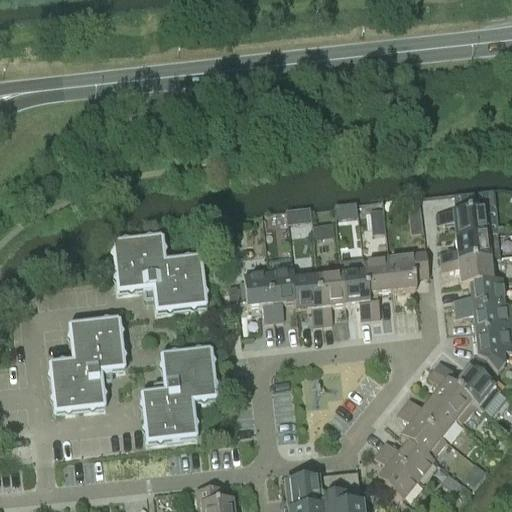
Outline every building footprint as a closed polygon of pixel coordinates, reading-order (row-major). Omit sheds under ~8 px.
[(417,202),(406,203),(406,204),(410,240),(422,238),(417,203),(417,202)] [(486,239),(496,238),(494,213),(435,219),(436,230),(453,228),(454,242),(486,239)] [(293,215),(285,216),(285,217),(286,229),(294,229),(293,216),(293,215)] [(381,215),(371,216),(372,226),(382,225),(381,215)] [(320,230),(312,231),(313,244),(322,243),(320,230)] [(439,258),(440,268),(489,263),(486,239),(454,242),(456,256),(439,258)] [(152,302),(154,318),(156,320),(164,319),(169,321),(172,318),(188,317),(192,319),(196,316),(204,315),(206,312),(205,304),(207,300),(204,296),(201,264),(198,262),(190,263),(186,261),(182,264),(165,266),(164,261),(166,256),(163,253),(162,245),(160,243),(152,243),(147,242),(144,244),(128,246),(124,244),(120,247),(112,248),(110,251),(111,259),(109,263),(112,267),(113,282),(111,287),(114,290),(115,298),(118,300),(126,300),(130,302),(134,299),(144,297),(145,303),(152,302)] [(409,263),(388,265),(387,265),(390,297),(415,294),(414,285),(428,283),(425,257),(409,259),(409,263)] [(387,265),(388,265),(387,259),(371,261),(371,267),(361,268),(362,277),(364,276),(366,300),(367,300),(368,308),(367,308),(369,325),(379,324),(376,299),(390,297),(387,265)] [(460,291),(468,290),(468,289),(492,286),(491,285),(489,263),(440,268),(441,277),(458,276),(460,291)] [(292,276),(267,279),(273,327),(282,326),(280,309),(294,308),(295,308),(292,285),(293,284),(292,276)] [(362,277),(340,279),(344,311),(358,309),(360,326),(369,325),(367,308),(368,308),(367,300),(366,300),(364,276),(362,277)] [(263,328),(273,327),(267,279),(242,281),(246,313),(261,312),(263,328)] [(344,311),(340,279),(316,282),(321,331),(331,329),(329,313),(344,311)] [(316,282),(293,284),(292,285),(295,308),(294,308),(295,317),(310,315),(312,332),(321,331),(316,282)] [(453,305),(454,315),(503,309),(500,284),(491,285),(492,286),(468,289),(468,290),(470,303),(453,305)] [(236,293),(229,294),(230,305),(237,304),(236,293)] [(503,309),(454,315),(455,324),(472,322),(473,336),(511,333),(509,308),(503,309)] [(124,367),(126,362),(123,359),(121,343),(123,339),(120,335),(119,327),(116,325),(109,326),(104,324),(101,327),(69,330),(67,333),(68,341),(66,345),(69,349),(70,366),(65,367),(61,365),(57,368),(49,369),(47,371),(48,379),(46,384),(49,387),(51,403),(49,407),(51,411),(52,419),(55,421),(63,420),(67,422),(71,419),(87,418),(91,419),(95,417),(103,416),(105,413),(104,405),(106,401),(103,397),(102,387),(107,386),(106,379),(122,377),(125,375),(124,367)] [(476,361),(467,372),(488,389),(488,388),(503,370),(502,359),(511,357),(511,338),(511,333),(473,336),(476,361)] [(157,397),(141,398),(139,401),(140,409),(138,413),(141,417),(142,433),(140,437),(143,441),(144,449),(147,451),(155,450),(159,452),(163,449),(194,446),(197,443),(196,435),(198,431),(195,427),(193,410),(198,409),(203,411),(206,408),(214,407),(216,405),(216,397),(218,392),(215,389),(213,373),(215,369),(212,365),(211,357),(208,355),(201,356),(196,354),(193,357),(177,358),(172,356),(169,359),(161,360),(159,363),(160,371),(158,375),(161,379),(162,389),(156,390),(157,397)] [(488,389),(467,372),(458,384),(438,368),(432,375),(446,386),(447,385),(453,390),(452,391),(475,410),(475,411),(481,416),(498,395),(488,388),(488,389)] [(440,393),(430,404),(455,424),(460,428),(475,411),(475,410),(452,391),(453,390),(447,385),(446,386),(432,375),(426,382),(440,393)] [(408,405),(402,412),(440,443),(455,424),(430,404),(421,416),(408,405)] [(400,443),(406,448),(407,447),(430,465),(431,465),(445,447),(440,443),(402,412),(396,420),(409,430),(400,443)] [(385,448),(379,455),(417,486),(433,466),(431,465),(430,465),(407,447),(406,448),(398,458),(385,448)] [(401,506),(417,486),(379,455),(373,463),(386,473),(376,485),(401,506)] [(317,483),(278,487),(280,511),(359,511),(356,478),(327,482),(327,487),(324,487),(318,488),(317,483)] [(200,511),(232,511),(232,506),(222,507),(221,493),(195,496),(197,511),(200,511)]
